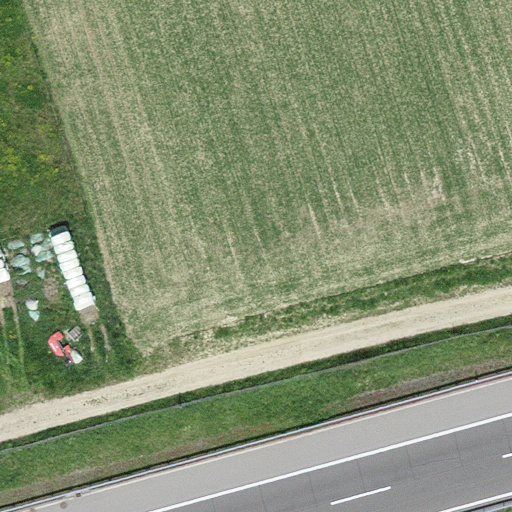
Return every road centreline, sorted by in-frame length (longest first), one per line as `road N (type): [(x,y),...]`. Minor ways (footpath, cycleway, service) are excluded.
road 1 (track): [(0,429),(511,302)]
road 2 (motorway): [(511,454),(302,511)]
